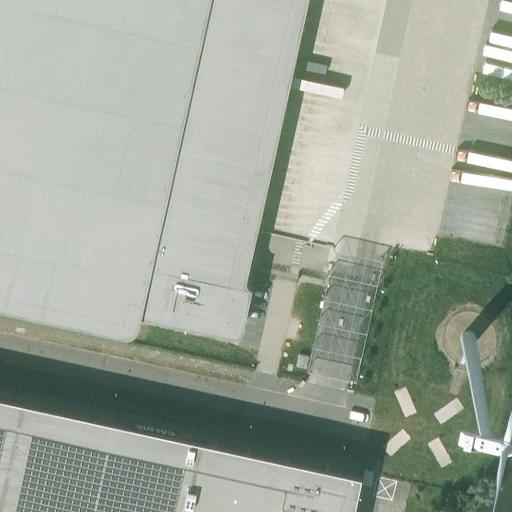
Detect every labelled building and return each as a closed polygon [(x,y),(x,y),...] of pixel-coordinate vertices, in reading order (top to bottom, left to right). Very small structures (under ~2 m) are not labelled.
[(0,0),(0,303),(121,330),(124,330),(126,330),(128,329),(129,329),(131,328),(133,326),(135,324),(136,323),(137,320),(139,311),(232,331),(234,331),(236,331),(237,330),(239,328),(240,326),(250,282),(249,282),(247,281),(245,279),(244,277),(244,275),(244,274),(285,92),(304,0),(0,0)] [(466,328),(463,329),(460,331),(458,333),(457,336),(457,339),(457,343),(458,345),(461,348),(463,350),(467,350),(470,350),(473,349),(476,347),(478,345),(479,342),(479,339),(479,336),(477,333),(475,330),(472,329),(469,328),(466,328)] [(308,355),(298,353),(296,365),(305,367),(308,355)] [(0,389),(0,511),(350,511),(360,469),(0,389)] [(364,470),(361,483),(370,485),(373,472),(364,470)]
